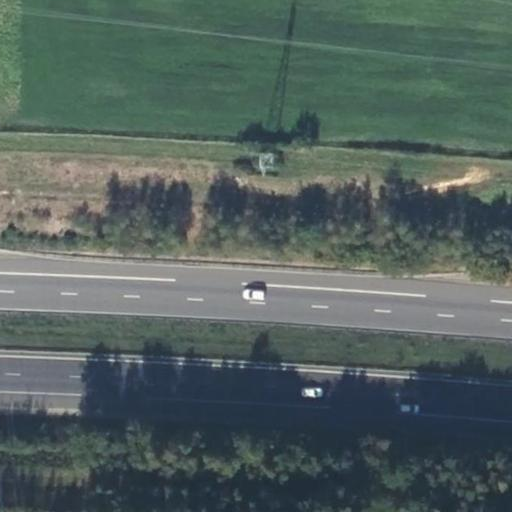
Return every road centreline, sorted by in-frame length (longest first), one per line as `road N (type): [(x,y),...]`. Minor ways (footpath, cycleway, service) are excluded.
road 1 (trunk): [(511,320),(0,289)]
road 2 (trunk): [(0,372),(511,402)]
